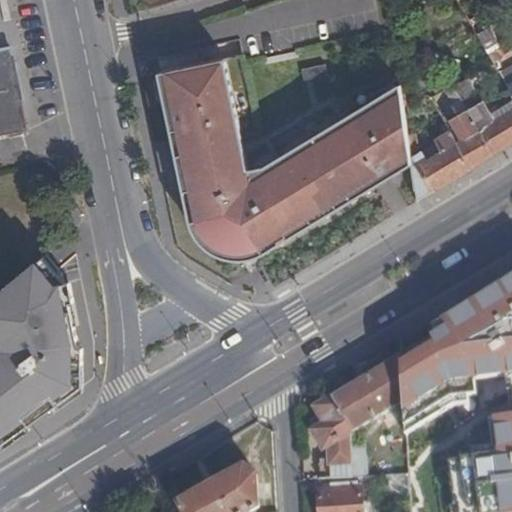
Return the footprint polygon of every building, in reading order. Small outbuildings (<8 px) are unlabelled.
[(481,34),(495,61),(508,54),(494,27),(481,34)] [(0,133),(27,128),(11,47),(0,48),(0,133)] [(238,52),(173,66),(205,215),(206,217),(208,221),(211,224),(213,228),(216,231),(219,234),(222,237),(226,239),(229,241),(233,243),(237,245),(241,246),(245,248),(249,249),(254,249),(258,249),(263,249),(411,160),(411,159),(404,109),(285,186),(268,190),(238,52)] [(453,86),(464,106),(470,103),(473,107),(479,103),(465,80),(453,86)] [(492,156),(511,143),(511,107),(491,121),(479,103),(473,107),(470,103),(464,106),(492,156)] [(471,168),(492,156),(464,106),(459,109),(461,112),(448,120),(459,140),(455,142),(471,168)] [(417,200),(471,168),(455,142),(449,132),(436,141),(442,150),(427,159),(423,152),(411,159),(411,160),(417,200)] [(0,445),(72,390),(72,350),(59,288),(38,263),(0,294),(0,445)] [(436,336),(403,358),(405,402),(407,426),(452,398),(478,395),(476,381),(504,377),(508,381),(511,407),(511,416),(498,418),(502,454),(450,459),(457,511),(511,511),(511,275),(463,306),(465,309),(434,328),(436,336)] [(403,358),(402,336),(389,343),(398,360),(403,358)] [(405,402),(403,358),(398,360),(335,398),(354,431),(405,402)] [(325,462),(325,480),(355,479),(355,460),(355,445),(354,431),(335,398),(319,407),(328,424),(317,432),(327,448),(331,447),(332,462),(325,462)] [(355,445),(355,460),(368,459),(368,445),(355,445)] [(183,506),(186,511),(248,511),(262,505),(259,474),(247,466),(231,473),(231,477),(196,496),(194,495),(184,500),(183,506)] [(358,483),(336,484),(336,490),(321,491),(322,511),(363,511),(363,488),(359,488),(358,483)]
